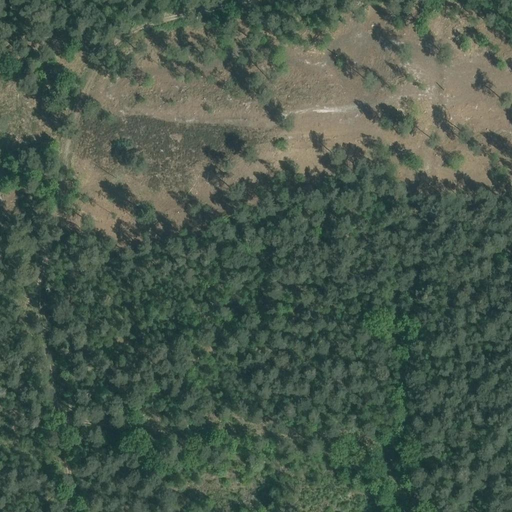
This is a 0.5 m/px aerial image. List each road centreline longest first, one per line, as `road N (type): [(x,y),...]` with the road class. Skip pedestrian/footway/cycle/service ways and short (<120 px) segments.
road 1 (track): [(252,0),(122,35),(93,67),(38,286),(70,511)]
road 2 (track): [(416,511),(388,435),(425,194),(442,0)]
road 3 (track): [(60,429),(388,435)]
